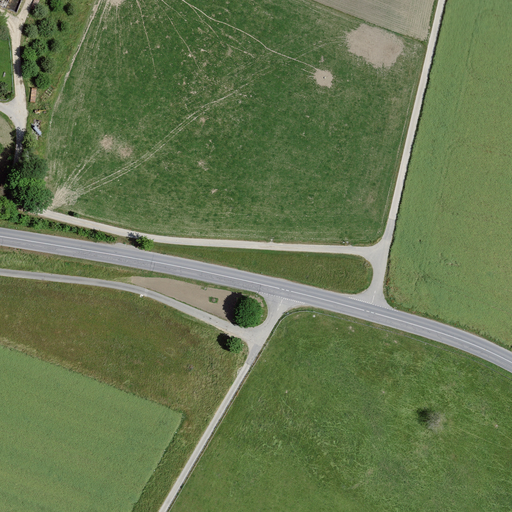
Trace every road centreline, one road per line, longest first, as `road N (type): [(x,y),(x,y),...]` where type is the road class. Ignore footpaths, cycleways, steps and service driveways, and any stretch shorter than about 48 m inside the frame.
road 1 (secondary): [(511,362),(440,332),(287,290),(0,236)]
road 2 (track): [(383,251),(157,238),(13,205)]
road 3 (track): [(370,312),(442,0)]
road 4 (track): [(13,205),(15,36),(28,0)]
road 5 (track): [(261,341),(161,511)]
